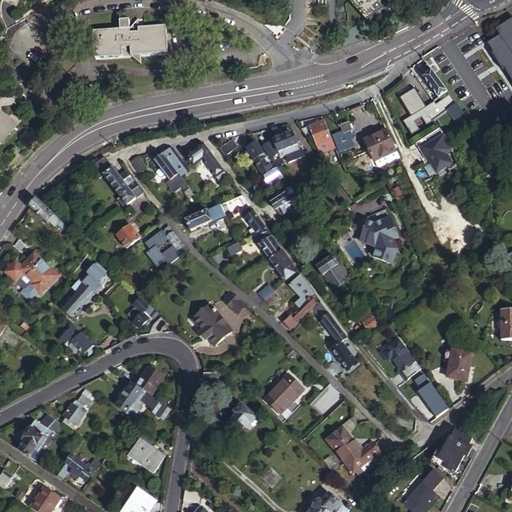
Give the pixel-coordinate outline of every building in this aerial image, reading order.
[(351,0),(369,18),(384,6),(381,1),(382,0),(351,0)] [(502,37),(488,46),(493,53),(491,54),(502,70),(504,72),(511,84),(511,19),(497,29),(502,37)] [(90,32),(92,60),(164,54),(162,26),(135,28),(131,24),(126,29),(125,20),(117,21),(118,30),(90,32)] [(431,71),(427,65),(417,72),(422,78),(431,71)] [(431,89),(438,99),(447,92),(431,71),(422,78),(431,89)] [(431,89),(425,93),(433,103),(438,99),(431,89)] [(428,114),(414,90),(399,99),(414,122),(428,114)] [(460,130),(469,123),(447,92),(438,99),(460,130)] [(0,142),(2,145),(16,128),(0,113),(0,142)] [(328,149),(326,150),(327,153),(334,163),(340,161),(335,150),(324,124),(302,132),(311,144),(314,143),(316,149),(324,146),(327,145),(328,149)] [(352,133),(348,124),(340,127),(342,132),(343,135),(350,133),(352,133)] [(396,152),(386,130),(364,140),(374,162),(375,162),(396,152)] [(446,157),(451,153),(439,130),(414,145),(426,164),(428,163),(421,151),(436,142),(446,157)] [(354,141),(350,133),(343,135),(342,132),(332,137),(339,155),(354,149),(351,142),(354,141)] [(298,152),(291,135),(274,142),(280,159),(298,152)] [(236,149),(231,142),(218,151),(224,158),(236,149)] [(451,166),(446,157),(436,142),(421,151),(428,163),(436,175),(451,166)] [(277,154),(269,144),(263,148),(271,159),(277,154)] [(224,172),(203,145),(186,158),(194,168),(203,161),(216,178),(224,172)] [(270,172),(272,171),(255,145),(246,151),(263,177),(265,175),(270,172)] [(187,171),(171,149),(163,155),(179,177),(187,171)] [(188,190),(160,151),(152,158),(151,158),(159,170),(155,173),(155,174),(158,178),(160,178),(164,175),(169,182),(166,185),(172,194),(179,189),(183,193),(188,190)] [(379,168),(399,159),(396,152),(375,162),(377,166),(379,168)] [(120,199),(137,187),(127,172),(120,177),(110,164),(110,163),(106,159),(95,165),(100,171),(120,199)] [(138,159),(131,163),(138,174),(145,170),(138,159)] [(278,159),(271,164),(275,169),(282,164),(278,159)] [(282,179),(275,169),(272,171),(270,172),(277,182),(282,179)] [(145,170),(138,174),(143,180),(148,177),(145,174),(147,172),(145,170)] [(224,172),(216,178),(220,184),(228,178),(224,172)] [(270,183),(272,186),(277,182),(270,172),(265,175),(267,178),(262,181),(266,186),(270,183)] [(143,194),(137,187),(120,199),(116,202),(122,210),(143,194)] [(290,205),(297,200),(290,190),(288,189),(285,192),(284,194),(286,195),(284,196),(290,205)] [(401,196),(398,189),(392,191),(396,199),(401,196)] [(189,201),(193,197),(190,193),(188,190),(183,193),(189,201)] [(291,205),(290,205),(284,196),(271,206),(276,213),(279,211),(284,217),(290,212),(294,209),(291,205)] [(133,206),(138,212),(149,204),(144,197),(133,206)] [(233,201),(227,204),(231,213),(243,206),(245,201),(242,198),(233,201)] [(36,200),(30,208),(47,224),(49,222),(54,216),(40,203),(36,200)] [(294,209),(300,219),(307,214),(298,200),(291,205),(294,209)] [(223,213),(225,218),(232,214),(231,213),(227,204),(221,206),(223,213)] [(212,220),(212,223),(213,224),(214,224),(226,219),(225,218),(223,213),(221,206),(214,209),(217,218),(212,220)] [(214,209),(208,211),(212,220),(217,218),(214,209)] [(294,209),(290,212),(296,221),(300,219),(294,209)] [(269,233),(251,210),(243,216),(254,232),(251,234),(257,242),(260,240),(269,233)] [(205,213),(186,221),(190,232),(212,223),(212,220),(208,211),(205,213)] [(54,216),(49,222),(55,227),(60,222),(54,216)] [(152,230),(160,223),(156,217),(147,224),(152,230)] [(392,239),(397,237),(389,218),(374,224),(367,222),(365,228),(364,228),(362,232),(364,232),(361,243),(375,247),(377,249),(375,256),(394,262),(399,246),(396,244),(393,243),(392,239)] [(73,229),(75,232),(82,227),(80,224),(77,226),(74,222),(68,226),(71,231),(73,229)] [(66,237),(70,232),(64,225),(60,230),(66,237)] [(82,227),(75,232),(79,237),(82,234),(81,231),(83,229),(82,227)] [(116,237),(126,250),(139,240),(135,234),(133,231),(130,227),(116,237)] [(188,250),(169,227),(165,231),(164,234),(173,247),(161,256),(169,267),(178,258),(181,256),(188,250)] [(157,234),(154,230),(144,237),(148,242),(157,234)] [(257,242),(272,264),(284,255),(269,233),(260,240),(257,242)] [(90,235),(80,242),(81,242),(86,247),(95,241),(90,235)] [(139,240),(126,250),(126,251),(140,240),(139,240)] [(240,251),(236,243),(225,249),(229,257),(240,251)] [(284,255),(272,264),(287,283),(299,274),(284,255)] [(57,278),(34,256),(18,271),(35,287),(32,290),(39,296),(57,278)] [(339,268),(336,263),(333,259),(317,270),(324,279),(326,277),(339,268)] [(326,277),(329,281),(343,271),(341,269),(345,266),(340,260),(336,263),(339,268),(326,277)] [(97,266),(80,284),(79,285),(74,291),(78,295),(63,312),(70,318),(71,319),(85,304),(86,305),(100,289),(99,284),(106,277),(105,276),(106,274),(97,266)] [(353,278),(346,269),(343,271),(349,280),(353,278)] [(343,271),(329,281),(334,288),(340,285),(341,286),(349,280),(343,271)] [(140,287),(126,274),(122,278),(137,291),(140,287)] [(310,291),(303,282),(299,284),(305,294),(310,291)] [(260,296),(266,302),(276,293),(270,287),(260,296)] [(288,297),(281,288),(276,293),(266,302),(273,309),(288,297)] [(59,309),(63,312),(78,295),(74,291),(59,309)] [(233,309),(241,301),(234,294),(226,303),(233,309)] [(320,303),(314,295),(290,318),(298,325),(299,324),(315,308),(320,303)] [(150,309),(140,300),(135,306),(144,314),(135,324),(140,329),(151,317),(154,320),(158,315),(151,308),(150,309)] [(329,316),(320,303),(315,308),(319,313),(324,320),(329,316)] [(210,308),(195,321),(204,331),(202,333),(199,335),(207,345),(210,342),(211,340),(217,347),(232,334),(210,308)] [(376,316),(379,314),(375,309),(360,320),(364,325),(376,316)] [(511,313),(501,314),(499,344),(511,344),(511,313)] [(347,341),(329,316),(324,320),(321,322),(340,347),(331,353),(347,370),(340,378),(352,388),(361,379),(351,371),(359,364),(353,358),(358,353),(347,341)] [(376,316),(364,325),(371,336),(383,326),(376,316)] [(298,325),(290,318),(284,324),(291,331),(298,325)] [(204,331),(195,321),(193,323),(202,333),(204,331)] [(97,346),(75,326),(69,334),(71,337),(64,345),(69,349),(72,345),(71,345),(78,351),(83,355),(86,352),(89,355),(97,346)] [(71,337),(69,334),(62,342),(64,345),(71,337)] [(405,351),(398,341),(381,353),(389,363),(393,360),(400,354),(405,351)] [(298,357),(285,344),(271,358),(281,367),(287,360),(291,364),(298,357)] [(72,345),(69,349),(75,354),(78,351),(71,345),(72,345)] [(414,363),(405,351),(400,354),(409,366),(414,363)] [(450,351),(443,379),(463,384),(470,356),(450,351)] [(400,354),(393,360),(401,372),(402,372),(409,366),(400,354)] [(409,366),(417,375),(421,372),(414,363),(409,366)] [(402,372),(409,381),(417,375),(409,366),(402,372)] [(149,394),(150,396),(163,377),(149,367),(136,386),(142,390),(149,394)] [(225,374),(202,375),(203,380),(204,383),(213,383),(226,383),(225,374)] [(291,377),(288,380),(297,388),(299,385),(291,377)] [(297,388),(288,380),(267,403),(281,416),(305,391),(299,385),(297,388)] [(131,383),(128,381),(117,396),(120,398),(125,391),(126,391),(131,383)] [(136,386),(131,383),(126,391),(125,391),(120,398),(121,399),(115,407),(132,419),(143,403),(152,409),(152,413),(163,420),(170,409),(150,396),(149,394),(142,390),(136,386)] [(204,383),(201,394),(214,394),(213,383),(204,383)] [(435,391),(430,384),(427,386),(428,388),(427,389),(431,395),(435,391)] [(81,396),(76,403),(87,410),(92,402),(90,401),(93,396),(84,391),(81,395),(81,396)] [(435,419),(448,409),(440,397),(435,391),(431,395),(423,402),(435,419)] [(343,401),(338,396),(327,406),(332,410),(343,401)] [(76,403),(75,401),(64,417),(66,419),(76,426),(78,427),(81,422),(80,421),(87,410),(76,403)] [(258,420),(243,407),(237,414),(240,417),(231,427),(244,439),(255,427),(253,425),(258,420)] [(51,432),(55,435),(62,426),(47,417),(41,426),(51,432)] [(76,426),(66,419),(63,423),(73,430),(76,426)] [(346,430),(351,436),(362,427),(355,419),(338,432),(340,435),(346,430)] [(27,440),(19,451),(28,457),(33,450),(37,452),(50,434),(51,432),(41,426),(35,422),(24,438),(27,440)] [(351,436),(346,430),(340,435),(332,441),(348,461),(361,451),(366,457),(358,463),(362,469),(382,454),(383,453),(377,445),(368,452),(366,454),(357,443),(351,436)] [(442,445),(433,461),(452,472),(466,448),(465,447),(469,440),(454,431),(449,438),(448,438),(444,446),(442,445)] [(154,449),(159,440),(147,432),(141,440),(154,449)] [(28,457),(36,462),(54,437),(50,434),(37,452),(33,450),(28,457)] [(154,449),(141,440),(130,457),(145,467),(154,453),(161,457),(151,472),(154,473),(164,457),(154,449)] [(360,441),(357,443),(366,454),(368,452),(360,441)] [(361,451),(348,461),(357,473),(359,471),(362,469),(358,463),(366,457),(361,451)] [(154,453),(145,467),(151,472),(161,457),(154,453)] [(386,460),(382,454),(362,469),(359,471),(364,477),(386,460)] [(73,456),(67,464),(73,468),(74,469),(81,474),(79,478),(87,483),(89,480),(94,472),(95,471),(92,469),(87,465),(73,456)] [(342,467),(334,457),(328,462),(336,472),(342,467)] [(87,465),(92,469),(96,464),(100,468),(102,465),(95,461),(91,466),(89,464),(87,465)] [(67,464),(60,475),(65,479),(73,468),(67,464)] [(280,479),(267,467),(258,477),(271,489),(280,479)] [(81,474),(74,469),(70,475),(78,480),(79,478),(81,474)] [(11,479),(2,473),(0,476),(0,488),(3,491),(11,479)] [(429,473),(424,479),(434,487),(439,482),(429,473)] [(424,479),(418,486),(428,494),(434,487),(424,479)] [(355,487),(348,480),(345,484),(352,490),(355,487)] [(38,497),(44,489),(39,486),(34,495),(38,497)] [(428,494),(418,486),(395,511),(424,511),(435,501),(428,494)] [(52,511),(60,499),(44,489),(38,497),(30,510),(32,511),(52,511)] [(196,491),(185,490),(183,501),(199,503),(201,495),(196,491)] [(152,511),(158,504),(140,491),(124,511),(152,511)] [(321,500),(310,511),(332,511),(333,511),(332,511),(335,508),(333,505),(337,501),(330,494),(323,502),(321,500)]
